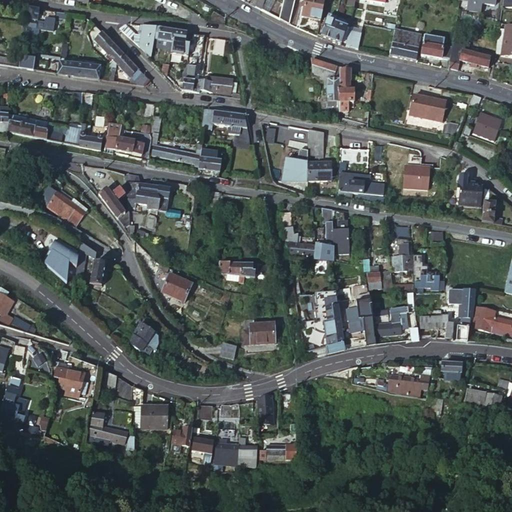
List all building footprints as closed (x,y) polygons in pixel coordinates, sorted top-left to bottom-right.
[(264,0),(249,0),(247,3),(262,11),(264,0)] [(285,0),(280,21),(289,25),(295,0),(285,0)] [(305,0),(302,16),(320,20),(323,0),(305,0)] [(346,0),(346,7),(353,8),(355,0),(346,0)] [(458,0),(458,1),(468,2),(466,9),(479,11),(481,4),(494,6),(494,0),(458,0)] [(511,0),(502,0),(501,7),(511,8),(511,0)] [(39,11),(26,9),(22,38),(28,39),(29,35),(38,36),(39,29),(36,28),(39,11)] [(213,13),(209,22),(224,25),(224,19),(213,13)] [(328,15),(320,38),(331,42),(335,23),(336,18),(328,15)] [(331,42),(340,45),(347,28),(335,23),(331,42)] [(134,35),(125,26),(119,30),(130,40),(132,37),(134,35)] [(156,29),(139,26),(136,45),(151,58),(153,45),(154,41),(156,29)] [(136,69),(93,27),(87,34),(129,75),(136,69)] [(156,29),(154,41),(157,41),(161,42),(160,47),(167,48),(166,52),(171,52),(172,44),(171,44),(173,32),(159,30),(156,29)] [(403,32),(394,30),(389,57),(416,62),(418,49),(400,45),(403,32)] [(188,57),(189,46),(185,45),(187,35),(173,32),(171,44),(172,44),(171,52),(170,54),(188,57)] [(348,32),(345,47),(356,50),(360,34),(348,32)] [(421,36),(403,32),(400,45),(418,49),(421,36)] [(192,93),(194,81),(195,75),(199,75),(204,38),(191,35),(189,46),(188,57),(187,68),(186,69),(180,78),(179,82),(183,82),(181,92),(182,92),(192,93)] [(421,57),(449,62),(451,49),(443,48),(444,41),(425,37),(421,57)] [(223,56),(225,41),(215,39),(212,54),(223,56)] [(511,42),(504,40),(497,39),(494,61),(502,63),(503,57),(511,58),(511,42)] [(463,44),(452,42),(451,49),(449,62),(448,69),(458,71),(460,62),(487,69),(489,58),(462,51),(463,44)] [(21,57),(19,69),(34,71),(35,60),(21,57)] [(0,58),(0,65),(18,69),(19,61),(0,58)] [(333,75),(335,66),(311,59),(311,60),(313,74),(321,75),(322,73),(333,75)] [(59,62),(57,74),(98,80),(100,69),(59,62)] [(338,80),(338,67),(335,66),(333,75),(322,73),(321,75),(313,74),(313,76),(320,77),(320,80),(327,81),(327,80),(338,80)] [(351,70),(338,67),(338,80),(339,113),(348,112),(348,103),(353,103),(353,90),(351,91),(351,70)] [(148,81),(136,69),(129,75),(120,84),(144,87),(148,81)] [(107,72),(105,81),(118,83),(120,75),(118,74),(107,72)] [(373,75),(365,73),(364,86),(372,89),(373,75)] [(192,93),(198,94),(199,91),(230,95),(230,93),(231,83),(232,81),(209,78),(208,83),(194,81),(192,93)] [(339,113),(338,80),(327,80),(327,81),(328,116),(337,118),(339,119),(339,113)] [(72,106),(82,107),(82,94),(71,92),(72,106)] [(441,123),(447,101),(414,93),(409,115),(441,123)] [(82,94),(82,107),(83,107),(83,109),(91,110),(93,96),(82,94)] [(480,98),(472,95),(467,108),(468,108),(475,111),(480,98)] [(154,105),(145,103),(143,118),(153,119),(154,105)] [(153,119),(149,145),(153,146),(155,147),(160,119),(162,119),(164,106),(154,105),(153,119)] [(244,117),(204,112),(203,128),(211,130),(212,125),(229,128),(228,135),(239,136),(239,139),(234,139),(233,148),(247,150),(248,147),(248,141),(248,138),(244,117)] [(502,121),(480,113),(472,133),(495,142),(502,121)] [(8,124),(9,116),(8,116),(0,114),(0,131),(7,133),(8,124)] [(57,125),(9,116),(8,124),(7,133),(27,137),(61,144),(62,134),(55,132),(56,128),(57,125)] [(103,128),(104,118),(97,117),(95,127),(103,128)] [(80,135),(80,130),(65,127),(65,129),(64,131),(67,132),(67,135),(65,135),(63,144),(78,147),(80,136),(80,135)] [(273,144),(276,131),(268,130),(265,143),(273,144)] [(118,136),(107,134),(105,148),(141,155),(143,146),(117,140),(118,136)] [(81,135),(80,135),(80,136),(78,147),(101,152),(102,140),(102,139),(101,138),(99,138),(97,139),(97,141),(84,138),(84,136),(83,135),(81,135)] [(200,156),(155,147),(153,146),(152,156),(193,165),(193,166),(198,168),(200,156)] [(382,147),(373,146),(372,163),(381,164),(382,147)] [(367,151),(340,149),(339,162),(367,164),(367,151)] [(307,158),(307,151),(298,150),(297,162),(285,160),(282,178),(295,178),(295,181),(307,182),(307,164),(307,158)] [(198,168),(198,170),(198,171),(219,174),(221,162),(216,161),(217,153),(200,151),(200,156),(198,168)] [(307,164),(307,182),(330,182),(329,164),(307,164)] [(431,168),(406,166),(405,188),(429,189),(431,168)] [(104,172),(93,169),(92,176),(102,178),(104,172)] [(134,184),(135,176),(123,174),(127,208),(135,209),(135,204),(138,185),(134,184)] [(364,184),(365,177),(340,175),(338,199),(351,201),(352,194),(382,197),(383,186),(369,184),(364,184)] [(476,184),(459,181),(458,189),(460,190),(458,203),(481,206),(483,189),(476,188),(476,184)] [(170,190),(138,185),(135,204),(147,206),(146,210),(166,213),(170,190)] [(124,229),(130,225),(128,211),(125,213),(115,200),(120,195),(117,191),(111,195),(106,189),(105,191),(102,186),(99,188),(98,187),(93,190),(124,229)] [(49,199),(53,191),(49,188),(44,196),(49,199)] [(70,203),(53,191),(49,199),(51,201),(49,203),(78,223),(85,214),(77,208),(70,203)] [(217,208),(220,193),(212,191),(209,207),(217,208)] [(237,197),(223,196),(222,209),(239,210),(240,202),(237,202),(237,197)] [(70,203),(77,208),(80,204),(73,200),(70,203)] [(495,206),(483,204),(481,222),(502,226),(502,220),(494,218),(495,206)] [(332,211),(324,210),(326,238),(327,239),(327,248),(314,246),(314,250),(314,255),(313,258),(316,258),(316,259),(323,260),(324,258),(331,259),(332,248),(333,249),(333,233),(332,222),(332,211)] [(332,211),(332,222),(345,221),(344,214),(332,211)] [(290,214),(280,215),(288,254),(288,255),(313,258),(314,255),(314,250),(314,246),(297,244),(298,236),(294,235),(290,214)] [(368,220),(355,219),(354,226),(359,227),(364,227),(367,227),(368,220)] [(345,221),(332,222),(333,233),(346,233),(345,221)] [(408,226),(397,224),(398,239),(410,240),(408,226)] [(124,229),(127,233),(133,234),(134,227),(130,225),(124,229)] [(145,233),(137,229),(135,235),(143,238),(145,233)] [(106,243),(111,238),(102,230),(97,235),(106,243)] [(346,233),(333,233),(333,249),(333,255),(349,254),(348,233),(346,233)] [(434,234),(426,233),(425,246),(433,246),(434,234)] [(366,247),(365,237),(362,237),(362,241),(359,242),(360,248),(361,248),(362,254),(370,253),(369,247),(366,247)] [(81,243),(80,248),(78,258),(76,268),(75,277),(82,279),(85,255),(95,260),(96,253),(81,243)] [(78,258),(78,256),(53,245),(47,255),(49,256),(42,269),(43,269),(65,284),(67,271),(65,270),(68,264),(76,268),(78,258)] [(412,275),(411,256),(410,246),(390,248),(392,274),(407,272),(408,276),(412,275)] [(49,256),(47,255),(40,267),(42,269),(49,256)] [(359,262),(360,265),(363,265),(364,273),(370,272),(369,268),(371,268),(370,260),(359,262)] [(101,286),(105,264),(95,262),(91,284),(101,286)] [(228,264),(218,263),(218,274),(226,276),(226,281),(237,282),(237,283),(243,283),(244,278),(272,280),(272,271),(268,271),(268,267),(253,266),(252,266),(242,265),(231,265),(228,264)] [(378,268),(371,268),(369,268),(370,272),(370,274),(367,275),(370,291),(382,291),(382,293),(391,291),(389,273),(379,273),(378,268)] [(184,303),(192,284),(158,269),(154,281),(162,293),(184,303)] [(413,274),(414,285),(415,289),(425,289),(425,287),(430,287),(430,291),(438,291),(438,273),(413,274)] [(392,286),(393,296),(409,295),(415,294),(415,289),(414,285),(392,286)] [(1,288),(0,289),(0,293),(6,297),(8,293),(1,288)] [(471,320),(474,293),(448,291),(447,303),(454,303),(454,306),(459,306),(459,319),(471,320)] [(28,331),(31,326),(15,316),(14,319),(7,314),(14,302),(6,297),(0,293),(0,313),(2,315),(0,317),(0,320),(9,326),(11,322),(28,331)] [(324,295),(328,322),(325,322),(328,347),(344,345),(344,342),(342,335),(341,327),(337,305),(336,300),(335,293),(324,295)] [(373,318),(370,302),(357,304),(359,319),(363,319),(364,319),(373,318)] [(495,312),(478,308),(473,328),(511,337),(511,336),(511,321),(494,318),(495,312)] [(389,311),(390,317),(399,316),(400,324),(405,323),(403,309),(389,311)] [(373,319),(375,337),(401,333),(400,324),(399,316),(390,317),(373,319)] [(446,329),(447,324),(448,318),(448,317),(439,317),(439,320),(420,320),(420,329),(446,329)] [(146,346),(155,333),(141,323),(133,335),(129,344),(148,357),(152,350),(146,346)] [(249,332),(243,332),(244,346),(275,344),(274,324),(249,326),(249,332)] [(444,340),(452,340),(453,325),(447,324),(446,329),(446,332),(444,340)] [(27,333),(33,335),(36,329),(31,326),(28,331),(27,333)] [(437,330),(436,340),(444,340),(446,332),(437,330)] [(26,348),(14,345),(12,357),(23,359),(26,348)] [(222,345),(219,357),(234,360),(236,348),(222,345)] [(345,351),(344,345),(328,347),(326,348),(327,356),(345,351)] [(0,366),(1,365),(4,367),(8,350),(0,348),(0,366)] [(72,366),(60,363),(56,377),(70,381),(66,394),(79,397),(80,394),(85,395),(88,383),(83,382),(85,376),(70,372),(72,366)] [(461,374),(461,368),(461,366),(442,364),(441,372),(461,374)] [(208,378),(209,370),(196,368),(195,375),(208,378)] [(465,369),(461,368),(461,374),(441,372),(440,379),(464,381),(465,369)] [(496,376),(473,370),(470,379),(493,385),(496,376)] [(114,396),(116,376),(105,371),(101,394),(114,396)] [(117,376),(116,376),(114,396),(123,399),(124,381),(117,376)] [(420,397),(420,396),(422,390),(428,391),(430,377),(423,376),(422,379),(392,376),(389,390),(389,393),(420,397)] [(20,382),(10,379),(4,411),(14,412),(14,411),(20,382)] [(132,402),(132,386),(124,381),(123,399),(132,402)] [(507,392),(510,383),(500,381),(498,389),(507,392)] [(143,391),(133,387),(134,418),(140,418),(140,427),(167,429),(168,407),(141,406),(143,391)] [(498,415),(499,410),(501,399),(468,392),(465,408),(493,414),(498,415)] [(287,393),(278,394),(278,408),(288,407),(287,393)] [(271,397),(257,400),(258,424),(267,424),(267,416),(271,416),(271,411),(271,397)] [(212,406),(200,406),(199,418),(211,419),(212,406)] [(229,406),(221,406),(220,417),(231,417),(231,406),(229,406)] [(24,414),(14,411),(14,412),(11,423),(22,426),(24,414)] [(91,425),(91,429),(109,441),(124,445),(126,434),(102,427),(105,415),(92,413),(90,425),(91,425)] [(189,447),(192,430),(183,429),(182,433),(174,432),(170,451),(180,453),(181,446),(189,447)] [(203,453),(203,454),(211,455),(213,443),(193,439),(191,451),(203,453)] [(217,444),(216,455),(238,456),(238,446),(226,445),(226,441),(220,441),(219,445),(217,444)] [(256,447),(238,446),(238,456),(255,457),(256,447)] [(265,452),(265,458),(295,460),(296,446),(265,446),(265,452)]
